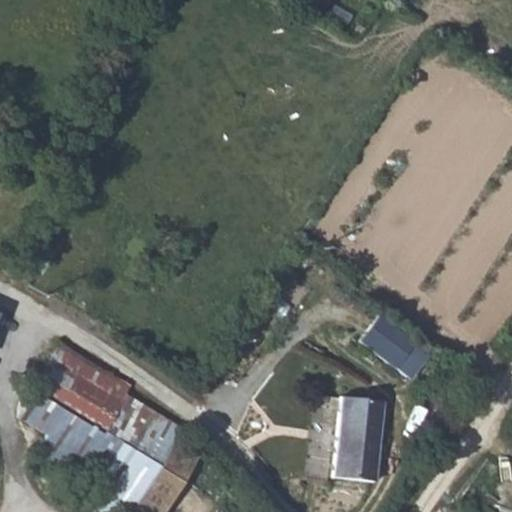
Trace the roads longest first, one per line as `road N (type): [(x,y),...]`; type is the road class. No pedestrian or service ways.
road 1 (track): [(0,297),(82,335),(291,511)]
road 2 (track): [(45,511),(24,494),(0,397),(26,306)]
road 3 (track): [(511,373),(415,511)]
